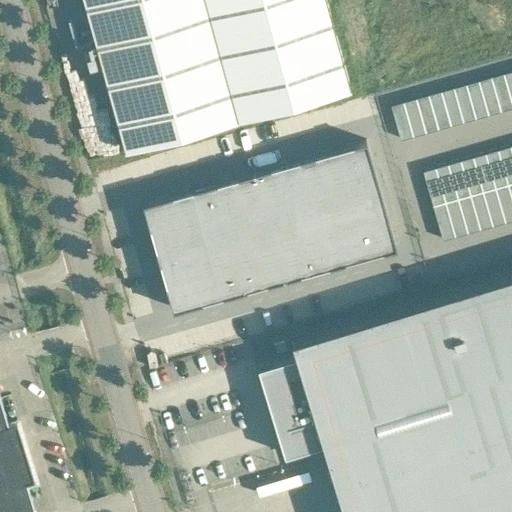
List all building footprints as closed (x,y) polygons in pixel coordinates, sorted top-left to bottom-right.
[(350,87),(326,0),(85,0),(126,149),(350,87)] [(511,68),(503,71),(511,101),(511,68)] [(511,101),(503,71),(491,75),(501,109),(511,106),(511,101)] [(491,75),(478,78),(488,113),(501,109),(491,75)] [(478,78),(466,82),(476,117),(488,113),(478,78)] [(466,82),(453,85),(463,120),(476,117),(466,82)] [(453,85),(441,89),(451,124),(463,120),(453,85)] [(441,89),(428,93),(438,127),(451,124),(441,89)] [(418,95),(416,96),(426,131),(428,130),(438,127),(428,93),(418,95)] [(416,96),(403,100),(413,134),(426,131),(416,96)] [(403,100),(391,103),(401,138),(413,134),(403,100)] [(397,246),(367,140),(145,201),(174,308),(397,246)] [(511,180),(511,148),(511,144),(498,147),(508,182),(511,180)] [(508,182),(498,147),(486,151),(495,185),(508,182)] [(495,185),(486,151),(473,154),(483,189),(495,185)] [(483,189),(473,154),(461,158),(471,192),(483,189)] [(471,192),(461,158),(448,161),(458,196),(471,192)] [(458,196),(448,161),(436,165),(446,200),(458,196)] [(435,165),(423,169),(433,204),(433,203),(445,200),(435,165)] [(511,218),(511,196),(508,182),(495,185),(505,220),(511,218)] [(505,220),(495,185),(483,189),(493,224),(505,220)] [(493,224),(483,189),(471,192),(480,227),(493,224)] [(480,227),(471,192),(458,196),(468,231),(480,227)] [(468,231),(458,196),(446,200),(455,234),(468,231)] [(455,234),(446,200),(445,200),(433,203),(443,238),(455,234)] [(323,441),(344,511),(511,511),(511,271),(292,338),(296,353),(258,365),(285,453),(323,441)] [(0,511),(36,511),(26,478),(35,475),(17,417),(8,420),(0,394),(0,511)]
